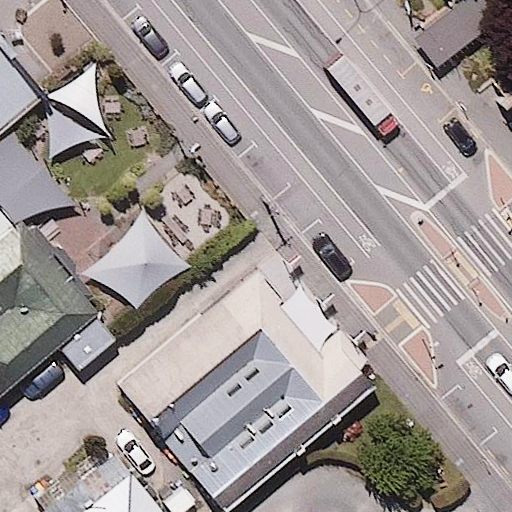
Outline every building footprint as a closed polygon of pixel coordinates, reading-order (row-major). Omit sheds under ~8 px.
[(0,120),(28,98),(0,64),(0,231),(14,219),(0,202),(0,120)] [(70,265),(93,291),(111,275),(129,294),(182,247),(141,201),(70,265)] [(0,231),(0,377),(90,302),(14,219),(0,231)] [(313,343),(252,267),(120,379),(215,498),(369,375),(332,327),(313,343)] [(117,328),(100,307),(59,340),(76,361),(117,328)] [(167,511),(130,463),(65,511),(167,511)]
